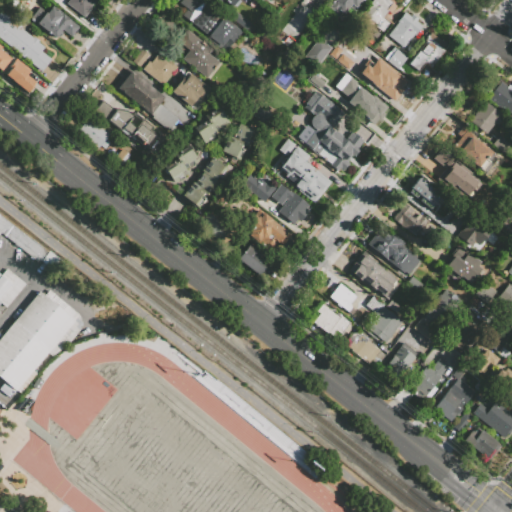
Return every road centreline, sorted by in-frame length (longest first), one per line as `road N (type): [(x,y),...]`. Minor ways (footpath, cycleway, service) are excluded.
road 1 (primary): [(33,137),(429,455)]
road 2 (residential): [(264,323),(511,7)]
road 3 (residential): [(33,137),(141,0)]
